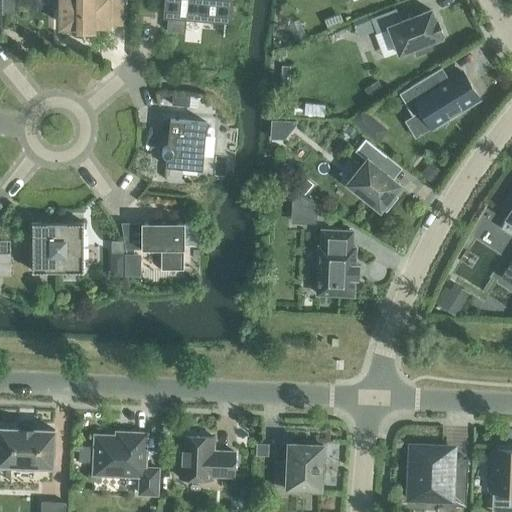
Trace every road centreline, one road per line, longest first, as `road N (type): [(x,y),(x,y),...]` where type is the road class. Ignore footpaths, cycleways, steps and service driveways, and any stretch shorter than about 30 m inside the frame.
road 1 (residential): [(372,397),(0,381)]
road 2 (residential): [(372,397),(410,273),(461,186),(511,123)]
road 3 (residential): [(24,127),(42,100),(65,97),(84,109),(90,141),(77,158),(56,164)]
road 4 (residential): [(511,404),(372,397)]
